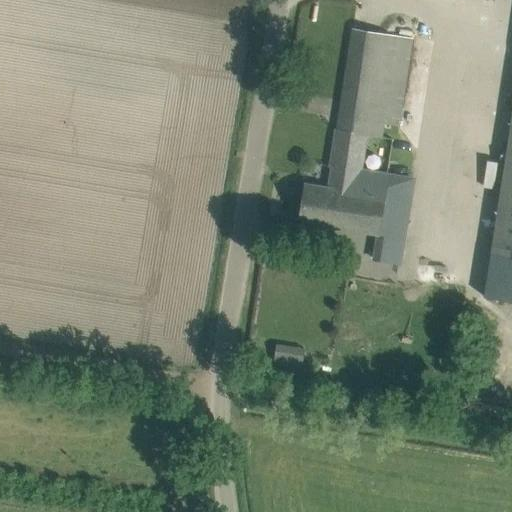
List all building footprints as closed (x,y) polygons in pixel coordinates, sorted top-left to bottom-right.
[(511,6),(494,5),(492,28),(511,29),(511,6)] [(337,129),(367,134),(382,137),(385,123),(399,126),(414,37),(353,28),(337,129)] [(511,297),(511,120),(486,294),(511,297)] [(361,170),(367,134),(337,129),(331,166),(333,166),(329,188),(306,184),(300,220),(378,233),(374,257),(400,261),(414,179),(361,170)] [(482,177),(470,180),(473,196),(486,193),(482,177)]
